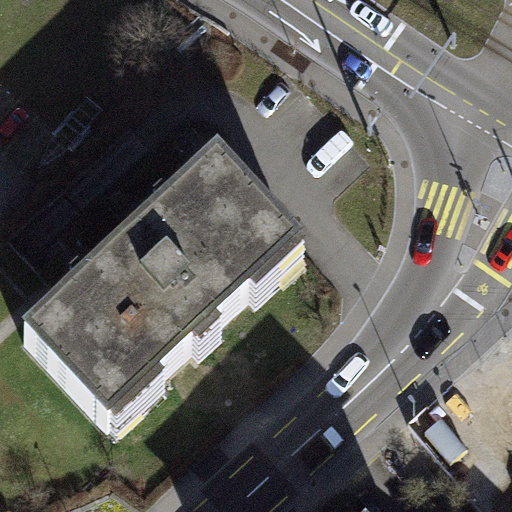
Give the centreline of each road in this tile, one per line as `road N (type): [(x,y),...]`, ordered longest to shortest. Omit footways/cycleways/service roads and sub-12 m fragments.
road 1 (tertiary): [(511,180),(429,314),(359,395),(234,511)]
road 2 (secondary): [(322,0),(511,121)]
